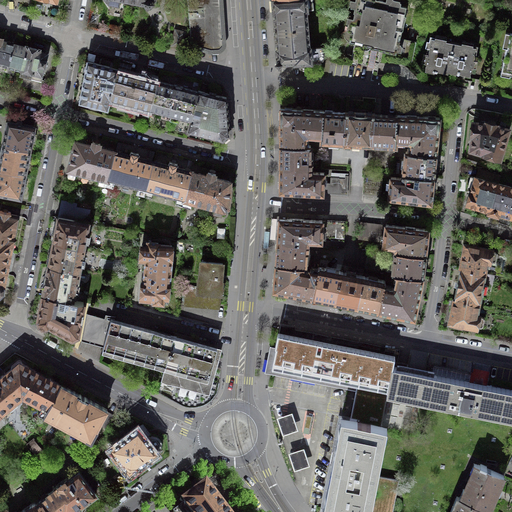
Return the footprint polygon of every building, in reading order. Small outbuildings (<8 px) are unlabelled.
[(187,0),(191,45),(211,50),(218,49),(219,49),(220,49),(222,46),(223,45),(223,44),(220,9),(219,0),(187,0)] [(310,47),(309,47),(305,10),(307,10),(313,9),(312,0),(272,0),(274,13),(275,27),(275,31),(276,36),(277,50),(278,63),(294,62),(294,63),(311,62),(311,61),(322,60),(323,60),(323,59),(323,58),(323,57),(324,56),(324,55),(324,54),(324,53),(324,52),(323,52),(323,51),(323,50),(323,49),(322,48),(322,47),(321,47),(310,48),(310,47)] [(349,40),(348,43),(354,44),(351,60),(374,62),(377,62),(379,63),(381,51),(396,54),(398,44),(399,44),(402,30),(403,30),(405,18),(406,15),(404,15),(405,12),(406,6),(393,3),(393,2),(384,0),(355,0),(356,0),(353,12),(354,12),(351,25),(352,25),(351,33),(350,33),(349,40)] [(175,29),(171,46),(176,47),(181,48),(185,32),(175,29)] [(511,73),(511,33),(510,33),(507,47),(506,47),(501,75),(502,71),(511,73)] [(425,67),(426,67),(425,70),(429,71),(434,72),(434,71),(437,71),(437,70),(439,71),(443,72),(448,73),(448,72),(451,72),(451,73),(453,73),(456,74),(456,72),(457,72),(457,73),(458,73),(458,74),(458,73),(459,73),(461,73),(465,74),(470,75),(470,74),(472,63),(476,47),(431,38),(425,67)] [(2,39),(1,39),(0,41),(0,64),(1,65),(0,66),(0,69),(7,71),(14,45),(5,42),(1,41),(2,39)] [(22,47),(14,45),(7,71),(14,73),(15,68),(21,70),(20,70),(21,70),(27,47),(27,46),(26,48),(22,47)] [(27,47),(21,70),(20,76),(31,79),(31,78),(41,81),(45,67),(45,68),(47,60),(43,59),(43,57),(44,55),(38,53),(39,50),(27,47)] [(80,102),(107,109),(110,98),(109,98),(117,69),(88,61),(83,82),(80,102)] [(110,98),(107,109),(110,98),(150,109),(158,81),(138,75),(118,70),(118,69),(117,69),(109,98),(110,98)] [(178,86),(158,81),(150,109),(190,120),(188,130),(191,120),(199,90),(198,90),(198,91),(178,86)] [(191,120),(188,130),(223,139),(229,135),(228,116),(226,97),(199,90),(191,120)] [(324,96),(324,107),(349,106),(349,95),(324,96)] [(321,141),(323,110),(280,108),(280,124),(280,145),(311,146),(311,145),(306,145),(306,136),(308,135),(321,135),(321,141)] [(324,111),(324,110),(323,110),(321,141),(343,142),(343,145),(344,145),(346,112),(345,112),(342,112),(324,111)] [(352,143),(373,144),(374,113),(349,112),(346,112),(344,145),(352,145),(352,143)] [(374,113),(373,144),(395,145),(397,115),(396,115),(379,114),(376,114),(376,113),(374,113)] [(395,145),(396,146),(396,140),(409,141),(411,142),(411,151),(406,151),(405,152),(436,155),(439,117),(418,116),(397,115),(395,145)] [(3,146),(30,151),(35,127),(32,127),(33,126),(23,124),(23,125),(20,125),(7,122),(3,146)] [(486,123),(474,122),(471,149),(499,157),(508,129),(496,125),(491,124),(486,123)] [(68,169),(107,179),(114,151),(99,147),(100,143),(96,142),(92,141),(91,145),(75,141),(68,169)] [(310,160),(311,146),(280,145),(280,149),(280,165),(280,168),(311,168),(311,160),(310,160)] [(30,151),(3,146),(0,159),(0,170),(25,175),(28,163),(30,151)] [(114,151),(107,179),(146,189),(153,161),(138,157),(139,153),(135,152),(131,151),(130,155),(114,151)] [(435,159),(436,155),(405,152),(404,166),(403,166),(402,174),(433,177),(435,159)] [(153,161),(146,189),(184,199),(192,171),(177,167),(178,163),(173,162),(169,161),(168,165),(153,161)] [(347,194),(348,178),(331,177),(331,183),(323,182),(324,172),(311,172),(311,168),(280,168),(280,191),(301,192),(323,193),(330,193),(347,194)] [(21,199),(25,175),(0,170),(0,194),(6,196),(21,199)] [(207,175),(192,171),(184,199),(223,209),(228,206),(230,181),(215,177),(216,174),(212,172),(208,171),(207,175)] [(433,181),(433,177),(402,174),(402,178),(391,176),(388,197),(431,202),(433,181)] [(366,176),(364,194),(372,195),(380,196),(382,180),(375,179),(375,177),(366,176)] [(489,212),(490,212),(498,183),(476,177),(475,177),(471,176),(469,183),(471,184),(473,184),(471,190),(466,204),(489,211),(489,212)] [(498,214),(511,217),(511,187),(498,183),(490,212),(494,213),(498,214)] [(60,209),(58,217),(87,222),(90,210),(76,207),(76,203),(61,201),(60,209)] [(0,237),(12,241),(17,215),(11,214),(11,212),(5,211),(0,210),(0,237)] [(53,241),(83,247),(88,222),(87,222),(58,217),(55,232),(52,233),(52,236),(54,240),(53,241)] [(279,232),(278,241),(309,243),(309,240),(321,240),(322,231),(324,231),(324,237),(331,237),(330,245),(344,246),(344,238),(345,221),(325,220),(325,221),(322,221),(322,220),(296,219),(280,218),(279,232)] [(394,250),(425,254),(426,251),(428,229),(386,224),(385,225),(360,222),(358,239),(383,242),(383,245),(395,246),(394,250)] [(12,241),(0,237),(0,294),(1,293),(2,292),(2,291),(3,290),(6,270),(8,261),(12,241)] [(79,270),(83,247),(53,241),(50,255),(48,257),(47,260),(49,262),(49,263),(49,264),(79,270)] [(309,243),(278,241),(276,260),(276,263),(306,266),(306,265),(307,251),(308,251),(309,243)] [(146,269),(169,271),(170,259),(172,245),(158,244),(158,243),(148,242),(148,246),(142,245),(140,258),(144,258),(147,259),(146,269)] [(460,268),(485,273),(487,262),(490,263),(490,261),(494,262),(496,261),(497,253),(496,252),(492,251),(492,249),(475,246),(465,244),(460,268)] [(394,258),(393,273),(423,276),(423,273),(425,254),(394,250),(394,258)] [(223,263),(201,261),(199,279),(198,279),(198,287),(186,286),(185,301),(198,302),(197,305),(220,307),(222,281),(221,281),(222,277),(223,263)] [(305,266),(306,266),(276,263),(275,277),(274,289),(309,297),(313,297),(319,267),(318,267),(318,268),(317,270),(312,269),(312,268),(311,268),(311,269),(310,269),(309,270),(309,271),(300,269),(300,266),(305,266)] [(74,294),(79,270),(49,264),(47,275),(45,274),(43,284),(45,285),(43,292),(43,294),(72,300),(73,294),(74,294)] [(319,267),(313,297),(314,297),(331,300),(335,301),(341,271),(319,267)] [(483,284),(485,273),(460,268),(457,283),(454,299),(479,303),(481,293),(482,293),(482,292),(486,293),(487,285),(484,285),(484,284),(483,284)] [(168,283),(169,271),(146,269),(144,282),(142,282),(141,297),(152,298),(154,298),(154,300),(162,301),(163,296),(167,296),(168,283)] [(363,276),(341,271),(335,301),(338,302),(357,305),(363,276)] [(418,300),(423,276),(393,273),(397,274),(395,285),(394,287),(384,286),(385,281),(385,280),(379,310),(415,318),(418,300)] [(384,280),(363,276),(357,305),(360,306),(378,310),(379,310),(385,280),(384,280)] [(82,307),(84,302),(72,300),(43,294),(38,318),(39,319),(39,320),(40,323),(44,325),(47,325),(48,324),(56,328),(56,329),(57,331),(61,333),(63,332),(72,337),(77,334),(82,307)] [(477,314),(479,303),(454,299),(449,323),(459,325),(477,328),(477,327),(481,327),(482,326),(484,319),(483,317),(479,317),(479,315),(477,314)] [(94,315),(86,313),(81,341),(85,342),(89,343),(94,315)] [(134,356),(142,327),(139,326),(111,318),(110,320),(94,315),(89,343),(103,347),(103,348),(134,356)] [(170,335),(142,327),(134,356),(166,365),(173,336),(170,335)] [(315,384),(362,394),(363,391),(367,392),(368,386),(388,390),(392,366),(393,366),(395,355),(278,332),(275,346),(269,345),(264,374),(315,384)] [(217,348),(173,336),(166,365),(161,382),(172,385),(171,388),(180,392),(180,390),(181,387),(197,391),(201,379),(208,381),(212,364),(217,348)] [(0,412),(22,394),(35,370),(19,362),(2,376),(0,377),(0,412)] [(392,366),(388,390),(386,396),(511,420),(511,389),(479,384),(433,374),(434,373),(434,371),(416,367),(397,364),(397,367),(393,366),(392,366)] [(48,377),(35,370),(22,394),(41,404),(38,411),(44,414),(60,384),(48,377)] [(60,384),(44,414),(85,437),(85,436),(86,436),(91,427),(96,429),(99,425),(105,428),(106,426),(113,415),(106,411),(107,409),(86,398),(83,396),(79,394),(60,384)] [(386,396),(388,390),(368,386),(367,392),(363,391),(362,394),(357,421),(345,419),(340,443),(335,468),(377,476),(387,427),(381,426),(382,425),(381,425),(386,396)] [(293,412),(278,416),(283,433),(298,429),(293,412)] [(312,416),(306,414),(305,421),(304,427),(310,428),(312,416)] [(131,433),(111,448),(129,472),(156,451),(155,450),(159,448),(159,443),(156,438),(152,438),(148,441),(142,433),(137,427),(134,429),(130,432),(131,433)] [(34,439),(27,444),(42,463),(46,460),(49,457),(34,439)] [(305,447),(290,452),(296,469),(310,464),(305,447)] [(476,464),(461,498),(489,509),(495,496),(497,497),(498,493),(500,490),(498,489),(503,476),(504,476),(504,475),(486,468),(487,466),(480,464),(480,465),(478,464),(478,465),(476,464)] [(377,476),(335,468),(330,493),(326,511),(391,511),(398,481),(399,480),(377,476)] [(40,498),(50,511),(74,511),(75,511),(80,511),(81,511),(83,510),(85,509),(86,507),(86,506),(86,505),(87,505),(87,504),(85,502),(96,494),(79,470),(67,478),(67,477),(55,486),(56,486),(53,489),(53,490),(49,493),(49,492),(47,493),(44,496),(40,498)] [(173,511),(225,511),(221,506),(223,505),(220,502),(218,499),(217,500),(209,490),(208,491),(202,490),(202,489),(173,511)] [(487,511),(489,510),(489,509),(461,498),(460,497),(453,511),(487,511)] [(50,511),(40,498),(40,499),(41,500),(36,503),(35,501),(20,511),(50,511)]
